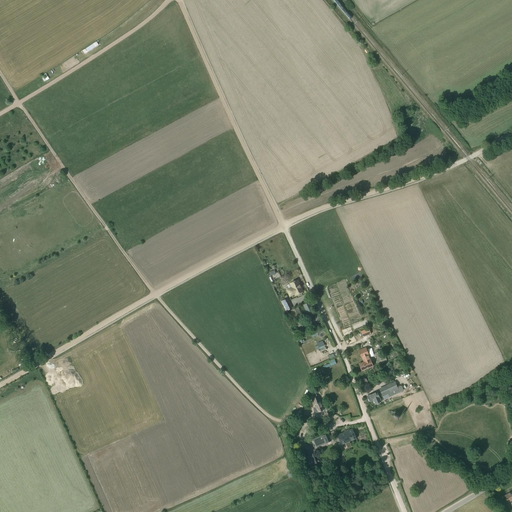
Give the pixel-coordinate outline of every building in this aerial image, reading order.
[(96,42),(82,51),(84,54),(98,45),(96,42)] [(292,288),(287,290),(290,296),(295,294),(295,295),(303,292),(297,280),(296,281),(295,280),(292,282),(292,283),(290,284),(292,288)] [(287,298),(280,301),(285,311),(292,308),(287,298)] [(310,302),(303,305),(308,317),(315,314),(310,302)] [(298,307),(290,311),(298,327),(305,324),(298,307)] [(369,328),(361,332),(363,337),(371,334),(369,328)] [(364,362),(359,364),(361,371),(373,366),(370,360),(368,355),(366,348),(359,351),(361,358),(362,357),(364,362)] [(379,350),(374,353),(379,362),(384,359),(379,350)] [(377,368),(373,370),(378,382),(383,380),(377,368)] [(396,382),(385,387),(386,389),(381,392),(383,397),(388,394),(390,397),(400,392),(396,382)] [(377,392),(367,396),(370,402),(373,401),(374,402),(376,404),(381,402),(377,392)] [(318,397),(312,400),(317,412),(324,409),(318,397)] [(352,430),(338,436),(341,444),(355,438),(352,430)] [(323,435),(314,439),(317,447),(331,441),(328,433),(323,435)]
